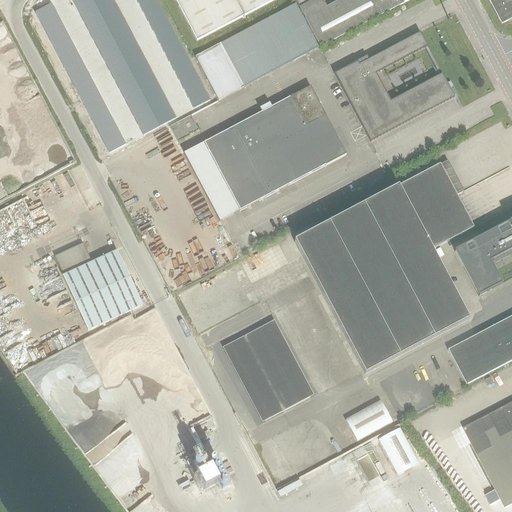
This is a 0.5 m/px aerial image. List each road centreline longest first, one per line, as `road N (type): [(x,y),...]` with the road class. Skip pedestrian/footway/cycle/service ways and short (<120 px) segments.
road 1 (unclassified): [(223,410),(15,22),(15,0)]
road 2 (unknown): [(509,85),(361,163)]
road 3 (unknown): [(449,0),(314,68)]
road 4 (unknown): [(361,163),(243,224)]
road 5 (unknown): [(314,68),(205,123)]
